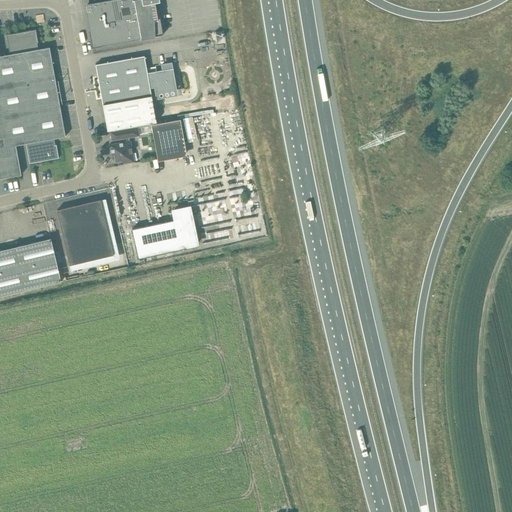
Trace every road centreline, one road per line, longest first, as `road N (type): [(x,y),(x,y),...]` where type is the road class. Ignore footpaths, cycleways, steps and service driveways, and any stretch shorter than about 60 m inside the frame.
road 1 (motorway): [(275,0),(316,223),(384,511)]
road 2 (motorway): [(413,511),(304,0)]
road 3 (motorway): [(432,511),(416,351),(427,277),(462,186),(511,105)]
road 4 (unclassified): [(0,202),(79,182),(91,160),(61,7),(0,4)]
road 5 (motorway): [(498,0),(434,17),(373,0)]
